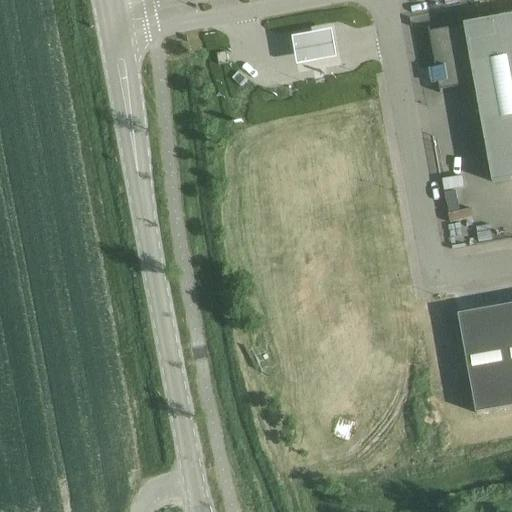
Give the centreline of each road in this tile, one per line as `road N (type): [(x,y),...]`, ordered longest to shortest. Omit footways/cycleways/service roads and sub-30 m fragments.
road 1 (tertiary): [(191,476),(112,23)]
road 2 (unclassified): [(381,0),(439,280),(511,266)]
road 3 (unclassified): [(112,23),(242,0)]
